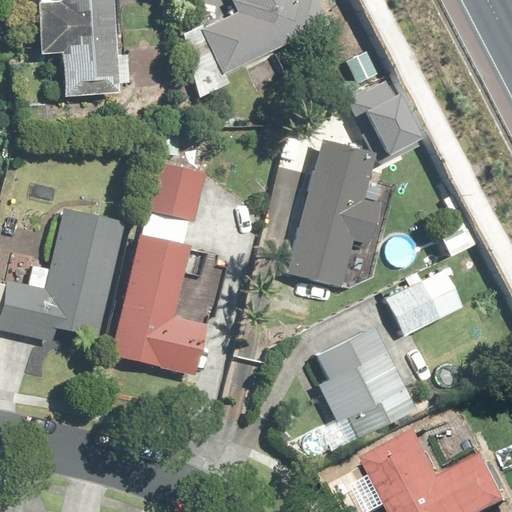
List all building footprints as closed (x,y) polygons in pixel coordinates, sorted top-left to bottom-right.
[(110,94),(106,0),(32,0),(35,51),(59,50),(60,96),(110,94)] [(198,26),(218,70),(330,20),(321,0),(236,0),(240,7),(198,26)] [(343,98),(377,161),(416,141),(382,77),(343,98)] [(320,140),(288,267),(334,278),(344,235),(366,240),(377,197),(362,193),(371,153),(320,140)] [(148,156),(136,208),(193,221),(205,169),(148,156)] [(6,275),(0,297),(0,326),(52,339),(54,329),(101,340),(131,219),(66,204),(47,285),(6,275)] [(141,235),(111,356),(194,377),(207,323),(176,315),(193,248),(141,235)] [(438,264),(381,293),(400,332),(458,303),(438,264)] [(374,325),(306,360),(347,441),(415,407),(374,325)] [(424,431),(362,461),(386,511),(490,511),(511,501),(511,497),(491,455),(446,477),(424,431)]
